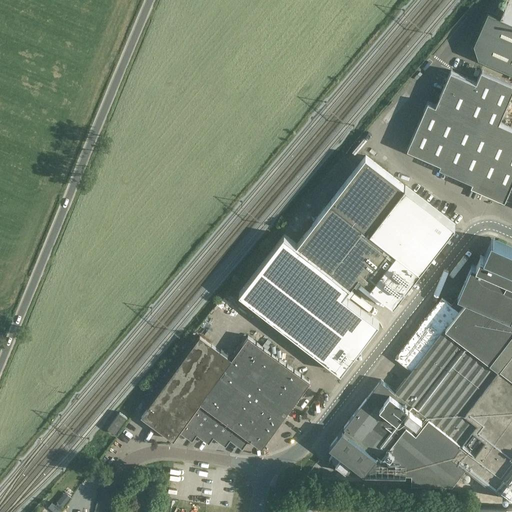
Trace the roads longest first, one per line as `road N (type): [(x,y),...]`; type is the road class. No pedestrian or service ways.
road 1 (unclassified): [(0,360),(150,0)]
road 2 (residential): [(268,464),(300,452),(320,430),(466,236),(482,226),(511,234)]
road 3 (residential): [(107,511),(114,481),(143,454),(268,464)]
